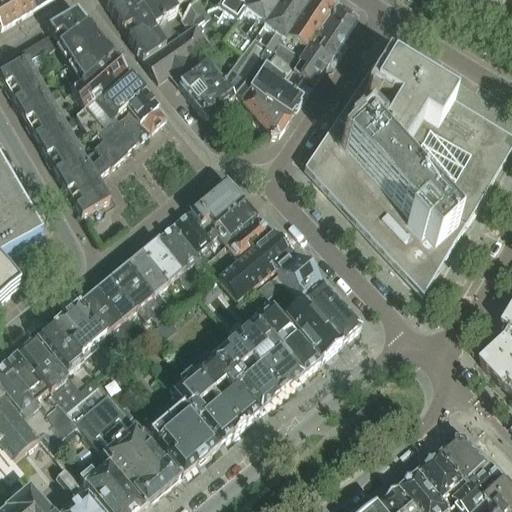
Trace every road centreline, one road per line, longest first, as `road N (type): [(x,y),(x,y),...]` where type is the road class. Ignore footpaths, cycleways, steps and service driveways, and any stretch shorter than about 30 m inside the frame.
road 1 (residential): [(409,354),(381,365),(202,511)]
road 2 (residential): [(273,177),(279,198),(401,333),(409,354)]
road 3 (residential): [(78,0),(220,166)]
road 4 (residential): [(384,16),(273,177)]
road 5 (residential): [(326,511),(437,419),(447,387)]
road 6 (residential): [(220,166),(85,277)]
road 7 (residential): [(85,277),(0,127)]
road 8 (residential): [(511,94),(384,16)]
road 9 (residential): [(437,366),(511,249)]
